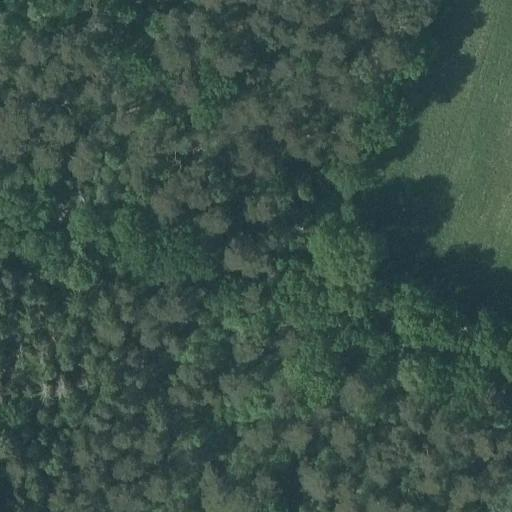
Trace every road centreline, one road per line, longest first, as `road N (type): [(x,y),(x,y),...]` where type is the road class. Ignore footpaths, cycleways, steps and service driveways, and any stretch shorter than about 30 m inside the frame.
road 1 (track): [(0,202),(305,277),(511,347)]
road 2 (unknown): [(318,283),(301,305),(222,361),(178,422),(141,511)]
road 3 (track): [(511,397),(477,511)]
